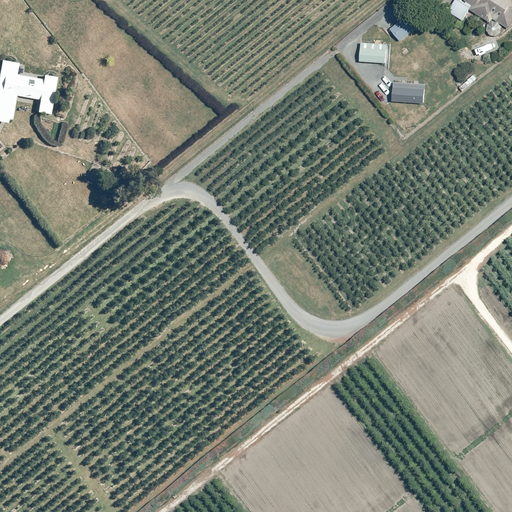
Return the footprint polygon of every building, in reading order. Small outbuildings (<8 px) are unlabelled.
[(504,25),(509,28),(511,23),(511,0),(466,0),(465,3),(461,0),(453,0),(447,11),(462,20),(469,9),(488,21),(487,22),(486,23),(486,24),(485,25),(485,27),(485,28),(485,30),(486,31),(487,32),(488,33),(489,34),(490,35),(492,35),(493,35),(494,35),(496,35),(497,34),(498,34),(499,33),(500,31),(501,30),(501,29),(504,25)] [(417,27),(407,15),(391,28),(401,40),(417,27)] [(391,50),(391,42),(373,41),(362,41),(361,61),(387,62),(387,49),(391,50)] [(0,70),(0,121),(9,123),(9,119),(12,119),(16,95),(40,99),(38,112),(51,114),(57,77),(17,70),(18,63),(2,60),(0,70)] [(425,84),(395,83),(394,101),(425,102),(425,84)]
